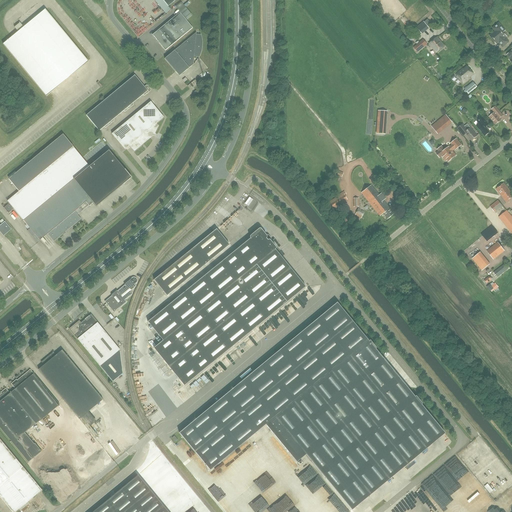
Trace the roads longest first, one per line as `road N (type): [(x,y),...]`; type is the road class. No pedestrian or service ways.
road 1 (unclassified): [(34,280),(149,181),(185,124),(178,93),(113,18),(110,0)]
road 2 (unclassified): [(244,187),(257,178),(291,212),(477,437)]
road 3 (unclassified): [(0,367),(182,213),(217,170)]
road 4 (tertiary): [(58,301),(155,221),(203,162)]
road 5 (unclassified): [(363,260),(511,139)]
road 6 (unclassified): [(217,170),(244,107),(251,0)]
road 7 (tertiary): [(203,162),(230,96),(238,0)]
road 8 (tertiary): [(511,94),(434,0)]
